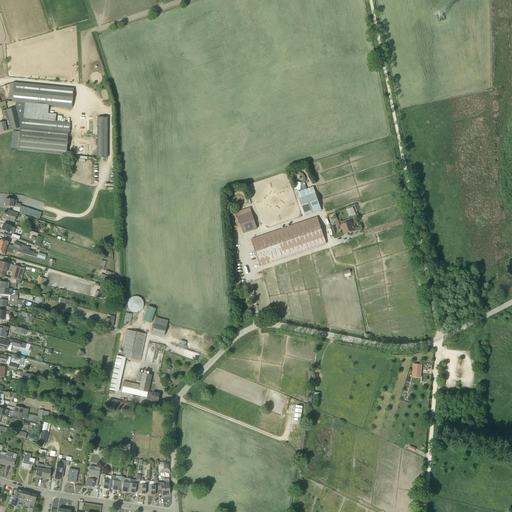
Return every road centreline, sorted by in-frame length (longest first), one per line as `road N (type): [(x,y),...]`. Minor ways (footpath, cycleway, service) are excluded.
road 1 (track): [(439,340),(369,0)]
road 2 (unclassified): [(258,325),(396,347),(439,340),(501,307)]
road 3 (unclassified): [(258,325),(231,341),(176,402),(175,511)]
road 4 (track): [(109,175),(110,117),(94,88),(0,79)]
road 5 (track): [(178,399),(278,438),(292,406)]
road 6 (track): [(435,388),(424,511)]
